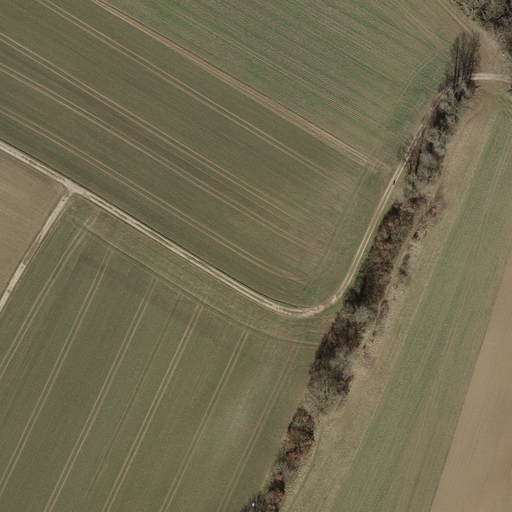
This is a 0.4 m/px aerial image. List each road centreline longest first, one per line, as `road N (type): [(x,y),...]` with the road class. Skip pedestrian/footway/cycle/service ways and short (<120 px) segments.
road 1 (track): [(507,79),(462,79),(438,98),(348,280),(306,313),(276,307),(73,186)]
road 2 (track): [(73,186),(0,308)]
